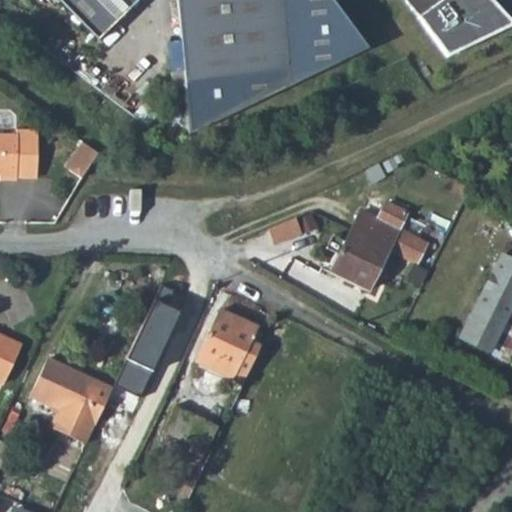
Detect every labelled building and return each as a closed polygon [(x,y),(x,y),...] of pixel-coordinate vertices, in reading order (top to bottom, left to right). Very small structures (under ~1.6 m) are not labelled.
[(57,0),(97,41),(138,0),(57,0)] [(179,0),(190,132),(372,48),(339,0),(179,0)] [(402,0),(444,58),(510,27),(485,0),(402,0)] [(22,134),(20,178),(40,179),(42,131),(20,130),(20,134),(22,134)] [(0,173),(1,173),(1,179),(20,180),(20,178),(22,134),(20,134),(0,133),(0,173)] [(83,177),(100,152),(88,143),(70,168),(83,177)] [(403,211),(384,202),(377,219),(359,211),(330,272),(366,289),(386,247),(415,261),(424,241),(396,227),(403,211)] [(270,227),(276,245),(306,235),(300,218),(270,227)] [(503,244),(497,256),(505,259),(510,247),(503,244)] [(505,259),(497,256),(459,336),(489,351),(511,301),(511,247),(510,247),(505,259)] [(153,304),(115,386),(140,397),(178,315),(153,304)] [(255,327),(219,310),(194,362),(230,378),(248,343),(255,327)] [(20,348),(0,338),(0,383),(3,384),(20,348)] [(254,346),(248,343),(230,378),(237,381),(254,346)] [(57,410),(50,426),(70,436),(86,444),(110,388),(47,360),(30,397),(57,410)] [(216,427),(173,406),(162,431),(204,451),(216,427)] [(173,496),(185,502),(192,488),(180,482),(173,496)]
